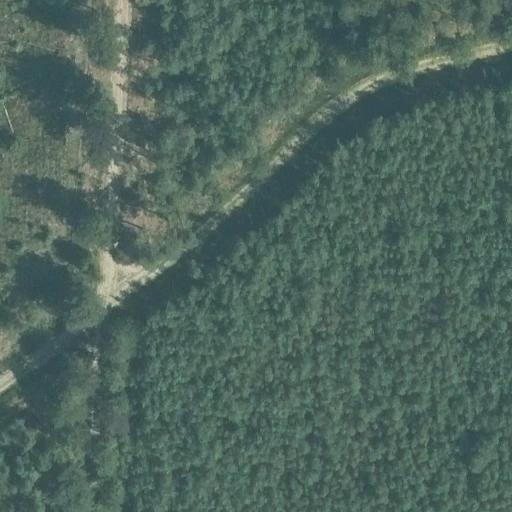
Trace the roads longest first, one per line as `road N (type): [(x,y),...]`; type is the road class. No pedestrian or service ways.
road 1 (track): [(511,45),(403,71),(339,104),(103,310)]
road 2 (track): [(125,0),(103,310)]
road 3 (track): [(103,310),(88,511)]
road 4 (track): [(103,310),(0,382)]
